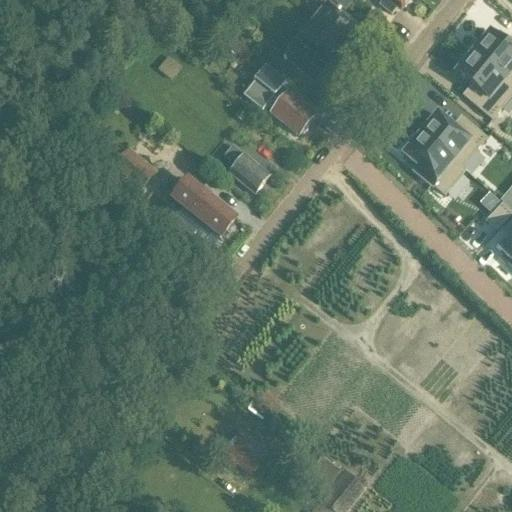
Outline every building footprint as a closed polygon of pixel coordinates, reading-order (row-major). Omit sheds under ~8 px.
[(328,0),(338,8),(344,0),(328,0)] [(386,0),(380,8),(392,17),(398,9),(401,11),(409,0),(386,0)] [(337,72),(345,62),(342,60),(362,36),(328,8),(298,45),(303,49),(290,64),(315,85),(328,70),(331,73),(334,69),(337,72)] [(246,63),(253,53),(232,36),(225,46),(246,63)] [(479,43),(470,53),(511,88),(511,52),(511,54),(504,48),(490,36),(482,45),(479,43)] [(464,67),(456,76),(470,89),(477,95),(469,105),(492,124),(511,99),(511,88),(470,53),(461,64),(464,67)] [(299,139),(301,137),(305,136),(308,132),(307,129),(315,119),(287,97),(259,74),(249,86),(277,109),(271,117),(299,139)] [(426,125),(420,132),(422,135),(420,138),(461,172),(462,171),(487,141),(467,125),(458,135),(452,130),(437,118),(430,127),(426,125)] [(411,149),(404,158),(417,169),(428,177),(424,182),(434,191),(444,200),(466,174),(462,171),(461,172),(420,138),(419,140),(415,138),(409,145),(411,149)] [(245,159),(233,149),(224,159),(237,170),(230,177),(255,197),(270,179),(245,159)] [(137,195),(154,176),(130,156),(114,175),(137,195)] [(183,210),(172,223),(210,253),(220,240),(235,222),(188,184),(173,202),(183,210)] [(493,217),(485,225),(496,235),(511,217),(511,215),(503,206),(502,208),(493,217)] [(511,243),(502,255),(511,263),(508,266),(511,269),(511,224),(511,225),(511,243)] [(253,405),(249,411),(263,421),(267,415),(253,405)] [(251,477),(267,457),(244,438),(228,458),(251,477)] [(343,477),(323,461),(307,482),(326,497),(314,511),(349,511),(365,491),(344,475),(343,477)]
